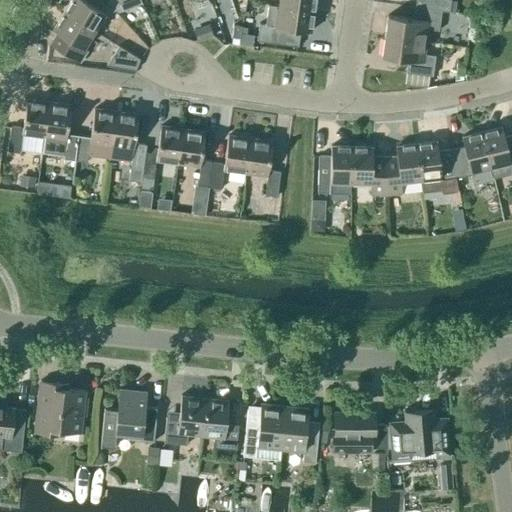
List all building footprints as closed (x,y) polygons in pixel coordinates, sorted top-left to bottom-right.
[(108,16),(114,10),(105,0),(71,0),(63,12),(94,31),(105,14),(108,16)] [(139,0),(105,0),(114,10),(119,6),(122,11),(141,3),(139,0)] [(278,0),(277,6),(313,11),(314,0),(278,0)] [(415,0),(414,7),(449,12),(450,0),(415,0)] [(310,32),(313,11),(277,6),(275,26),(259,24),(256,41),(298,47),(300,30),(310,32)] [(453,13),(449,12),(414,7),(412,19),(387,16),(384,36),(426,42),(427,30),(438,31),(440,18),(452,20),(453,13)] [(83,48),(94,31),(63,12),(53,30),(61,35),(55,46),(80,61),(87,51),(83,48)] [(196,41),(212,36),(208,24),(192,29),(196,41)] [(231,37),(239,38),(241,26),(233,25),(231,37)] [(424,54),(426,42),(384,36),(381,57),(407,61),(406,73),(432,76),(435,56),(424,54)] [(135,70),(139,59),(118,46),(106,65),(135,70)] [(44,137),(48,102),(26,99),(22,128),(10,126),(7,151),(19,153),(22,134),(44,137)] [(74,161),(78,135),(66,134),(70,105),(48,102),(44,137),(65,140),(62,159),(74,161)] [(109,158),(116,112),(94,109),(90,137),(78,135),(74,161),(86,162),(87,155),(109,158)] [(144,153),(145,153),(146,145),(134,143),(138,115),(116,112),(109,158),(131,161),(128,181),(140,182),(142,170),(144,153)] [(178,163),(182,129),(160,126),(156,154),(145,153),(144,153),(142,170),(140,182),(139,188),(152,189),(153,180),(156,160),(178,163)] [(511,134),(504,137),(502,127),(481,132),(493,178),(511,173),(511,134)] [(208,187),(212,162),(200,160),(204,132),(182,129),(178,163),(199,166),(196,186),(208,187)] [(492,178),(493,178),(481,132),(461,137),(463,147),(450,149),(456,178),(470,175),(472,185),(492,180),(489,167),(490,167),(492,178)] [(245,173),(250,138),(228,135),(224,164),(212,162),(208,187),(221,189),(223,170),(245,173)] [(250,138),(245,173),(267,176),(264,195),(276,197),(280,171),(268,170),(272,141),(250,138)] [(456,178),(450,149),(437,151),(436,141),(415,143),(421,191),(422,192),(441,190),(441,194),(457,191),(455,178),(456,178)] [(401,193),(421,191),(415,143),(395,146),(396,156),(384,157),(385,186),(386,196),(402,194),(401,193)] [(350,181),(351,146),(330,145),(330,156),(318,155),(317,193),(349,193),(350,181)] [(385,186),(384,157),(372,157),(372,147),(351,146),(350,181),(369,182),(369,196),(386,196),(385,186)] [(19,175),(19,186),(34,187),(35,177),(19,175)] [(59,185),(58,196),(69,197),(70,186),(59,185)] [(203,216),(206,192),(197,191),(194,214),(203,216)] [(178,212),(181,195),(173,194),(170,210),(178,212)] [(224,211),(226,198),(208,195),(206,208),(224,211)] [(311,200),(311,219),(324,220),(325,200),(311,200)] [(311,219),(310,231),(324,231),(324,220),(311,219)] [(463,222),(452,224),(454,230),(454,232),(464,230),(463,222)] [(80,432),(84,391),(58,388),(58,383),(40,381),(34,432),(53,434),(53,429),(80,432)] [(104,410),(100,445),(114,447),(116,432),(127,433),(127,438),(153,441),(157,406),(144,404),(146,392),(119,390),(117,411),(104,410)] [(200,436),(204,397),(181,395),(178,419),(166,418),(163,442),(186,445),(187,434),(200,436)] [(204,397),(200,436),(214,437),(213,448),(235,450),(238,425),(226,424),(228,400),(204,397)] [(279,449),(284,406),(260,404),(259,411),(247,409),(242,456),(278,460),(279,459),(280,449),(279,449)] [(13,408),(0,406),(0,449),(20,452),(23,428),(11,427),(13,408)] [(279,449),(280,449),(303,452),(302,461),(315,463),(318,425),(306,424),(308,409),(284,406),(279,449)] [(386,426),(386,448),(390,448),(391,461),(408,460),(408,452),(435,449),(436,458),(449,457),(447,424),(434,425),(433,410),(404,412),(405,424),(386,426)] [(386,448),(386,426),(386,424),(373,424),(374,412),(334,412),(334,437),(373,437),(373,448),(386,448)] [(157,464),(158,447),(147,446),(145,463),(157,464)] [(371,469),(384,469),(384,452),(371,453),(371,469)] [(440,489),(452,488),(450,464),(438,465),(440,489)]
